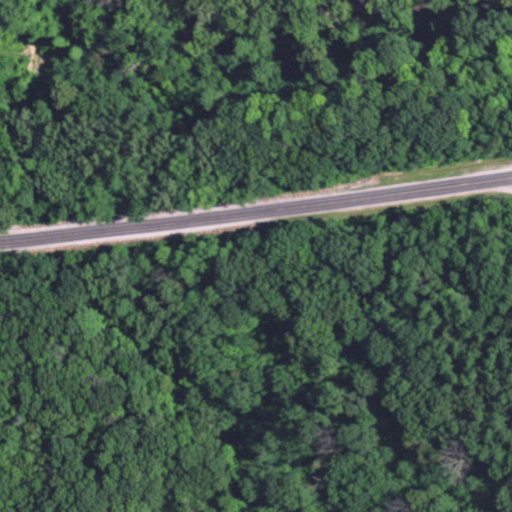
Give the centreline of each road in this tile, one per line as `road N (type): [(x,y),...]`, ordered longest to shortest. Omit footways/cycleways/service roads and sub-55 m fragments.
road 1 (secondary): [(0,243),(511,175)]
road 2 (residential): [(0,21),(214,0)]
